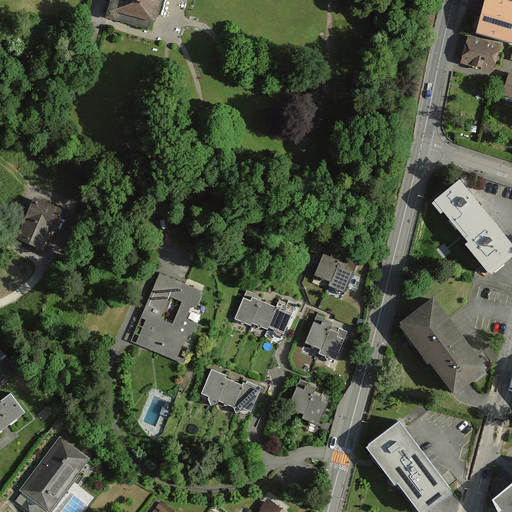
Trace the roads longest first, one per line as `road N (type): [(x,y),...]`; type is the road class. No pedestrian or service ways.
road 1 (unknown): [(271,466),(233,486),(195,490),(150,474),(118,437),(107,385),(111,359),(163,249)]
road 2 (secondary): [(420,147),(327,511)]
road 3 (residential): [(511,347),(469,511)]
road 4 (unknown): [(271,466),(261,425),(307,308)]
road 5 (secondary): [(453,0),(420,147)]
